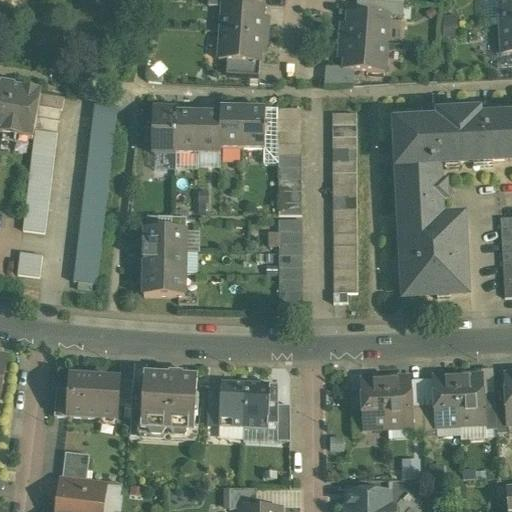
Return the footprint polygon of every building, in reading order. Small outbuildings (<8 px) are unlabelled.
[(209,0),(209,8),(222,9),(222,6),(240,7),(240,0),(209,0)] [(264,0),(240,0),(240,7),(264,9),(264,0)] [(511,0),(497,0),(499,28),(511,27),(511,0)] [(393,6),(357,4),(356,15),(389,18),(389,19),(402,20),(403,7),(393,6)] [(240,7),(222,6),(222,9),(220,34),(268,37),(268,26),(262,26),(264,9),(240,7)] [(356,15),(348,15),(347,32),(340,31),(339,43),(387,46),(389,19),(389,18),(356,15)] [(511,27),(499,28),(501,57),(511,56),(511,27)] [(268,37),(220,34),(218,62),(228,63),(259,65),(260,65),(261,48),(267,49),(268,37)] [(387,46),(339,43),(339,54),(345,55),(344,70),(343,71),(354,72),(385,74),(387,46)] [(511,56),(501,57),(496,57),(496,69),(511,67),(511,56)] [(259,65),(228,63),(227,76),(258,78),(259,65)] [(344,70),(326,69),(324,88),(353,87),(354,72),(343,71),(344,70)] [(13,90),(3,89),(2,90),(0,89),(0,135),(32,141),(33,132),(40,97),(13,92),(13,90)] [(63,101),(40,97),(33,132),(57,135),(61,112),(63,101)] [(117,110),(94,107),(73,284),(96,287),(117,110)] [(243,111),(221,110),(221,115),(220,151),(242,152),(243,111)] [(176,111),(154,111),(154,156),(176,157),(176,115),(176,111)] [(266,111),(243,111),(242,152),(264,152),(265,152),(265,135),(267,135),(267,131),(265,131),(266,111)] [(277,111),(266,111),(265,131),(267,131),(267,135),(265,135),(265,152),(264,152),(264,166),(278,166),(278,159),(278,147),(278,135),(278,123),(277,112),(277,111)] [(300,112),(277,112),(278,123),(301,123),(300,112)] [(199,115),(176,115),(176,157),(198,157),(199,115)] [(221,115),(199,115),(198,157),(220,157),(220,151),(221,115)] [(356,117),(332,117),(332,129),(356,128),(356,117)] [(477,119),(456,120),(457,166),(507,163),(505,123),(477,124),(477,119)] [(396,129),(399,168),(437,167),(457,166),(456,120),(441,120),(441,127),(396,129)] [(301,123),(278,123),(278,135),(301,135),(301,123)] [(356,141),(356,128),(332,129),(332,141),(356,141)] [(57,135),(35,133),(23,233),(44,236),(57,135)] [(301,135),(278,135),(278,147),(301,147),(301,135)] [(356,153),(356,141),(332,141),(332,153),(356,153)] [(301,147),(278,147),(278,159),(301,159),(301,147)] [(356,153),(332,153),(332,165),(356,164),(356,153)] [(301,159),(278,159),(278,166),(278,171),(301,171),(301,159)] [(356,164),(332,165),(332,176),(356,176),(356,164)] [(399,168),(401,224),(438,222),(440,221),(439,200),(444,200),(443,188),(438,188),(437,167),(399,168)] [(301,171),(278,171),(278,183),(301,183),(301,171)] [(356,176),(332,176),(332,189),(356,188),(356,176)] [(301,183),(278,183),(278,194),(301,194),(301,183)] [(356,188),(332,189),(332,201),(356,200),(356,188)] [(301,194),(278,194),(278,206),(302,206),(301,194)] [(356,200),(332,201),(333,212),(356,212),(356,200)] [(302,206),(278,206),(278,218),(302,218),(302,206)] [(356,212),(333,212),(333,224),(356,224),(356,212)] [(186,221),(146,220),(146,232),(185,233),(186,221)] [(438,222),(401,224),(405,298),(464,295),(460,220),(440,221),(438,222)] [(511,220),(500,221),(504,301),(511,300),(511,220)] [(302,223),(278,223),(279,235),(302,235),(302,223)] [(356,224),(333,224),(333,237),(357,236),(356,224)] [(146,232),(145,232),(144,254),(185,255),(185,233),(146,232)] [(302,235),(279,235),(279,247),(302,247),(302,235)] [(357,248),(357,236),(333,237),(333,248),(357,248)] [(302,247),(279,247),(279,259),(302,259),(302,247)] [(357,248),(333,248),(333,260),(357,260),(357,248)] [(185,255),(144,254),(144,277),(185,277),(185,255)] [(42,258),(20,255),(17,277),(39,280),(42,258)] [(302,259),(279,259),(279,271),(302,270),(302,259)] [(357,260),(333,260),(333,272),(357,272),(357,260)] [(302,270),(279,271),(279,282),(302,282),(302,270)] [(357,284),(357,272),(333,272),(333,284),(357,284)] [(185,277),(144,277),(143,299),(184,300),(185,277)] [(302,282),(279,282),(279,294),(303,294),(302,282)] [(357,296),(357,284),(333,284),(333,296),(347,296),(357,296)] [(303,294),(279,294),(279,306),(303,306),(303,294)] [(347,296),(333,296),(333,307),(347,306),(347,296)] [(279,306),(280,319),(303,319),(303,306),(279,306)] [(169,377),(144,376),(143,394),(141,394),(141,398),(140,414),(142,414),(141,427),(142,427),(142,432),(148,432),(151,438),(161,438),(164,433),(170,434),(174,439),(183,440),(187,435),(193,435),(193,430),(194,417),(197,417),(198,398),(195,397),(197,379),(182,378),(182,376),(169,375),(169,377)] [(481,379),(457,381),(460,427),(483,426),(483,409),(482,396),(481,379)] [(119,382),(71,380),(70,392),(68,420),(116,423),(117,407),(119,382)] [(457,381),(433,382),(434,407),(435,429),(460,427),(457,381)] [(132,383),(119,382),(117,407),(131,408),(131,398),(132,383)] [(409,382),(385,383),(388,430),(411,429),(410,409),(409,382)] [(385,383),(361,384),(363,411),(364,431),(388,430),(385,383)] [(245,387),(221,385),(220,389),(219,412),(218,429),(243,431),(245,387)] [(271,388),(245,387),(243,431),(268,432),(269,414),(270,392),(271,388)] [(220,389),(209,388),(207,411),(219,412),(220,389)] [(70,392),(56,391),(54,419),(68,420),(70,392)] [(282,393),(270,392),(269,414),(281,415),(282,393)] [(494,396),(482,396),(483,409),(495,409),(494,396)] [(141,398),(131,398),(131,408),(129,439),(193,443),(193,430),(193,435),(187,435),(183,440),(174,439),(170,434),(164,433),(161,438),(151,438),(148,432),(142,432),(142,427),(141,427),(142,414),(140,414),(141,398)] [(434,407),(423,408),(424,436),(435,435),(435,429),(434,407)] [(423,408),(410,409),(411,429),(412,436),(424,436),(423,408)] [(507,408),(495,409),(496,432),(496,437),(508,436),(507,426),(507,408)] [(495,409),(483,409),(483,426),(484,433),(496,432),(495,409)] [(363,411),(351,412),(352,440),(364,439),(364,431),(363,411)] [(89,458),(65,455),(62,479),(86,482),(89,458)] [(402,460),(401,480),(418,480),(419,461),(402,460)] [(86,482),(62,479),(61,491),(61,492),(92,496),(92,495),(94,483),(86,482)] [(92,496),(61,492),(61,491),(60,491),(57,511),(102,511),(104,497),(92,495),(92,496)] [(257,492),(229,492),(229,511),(239,511),(257,511),(257,510),(257,492)] [(388,496),(346,496),(345,511),(394,511),(388,511),(388,496)]
